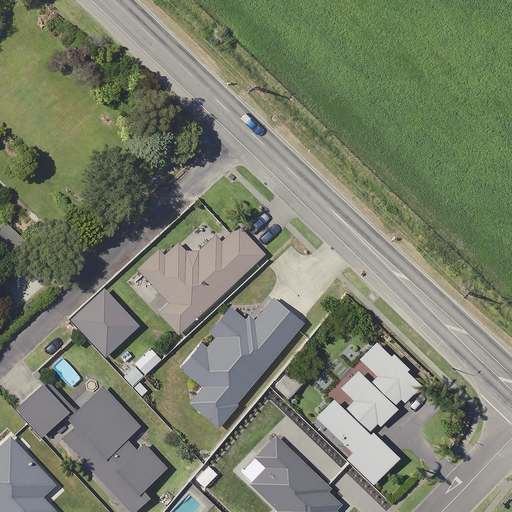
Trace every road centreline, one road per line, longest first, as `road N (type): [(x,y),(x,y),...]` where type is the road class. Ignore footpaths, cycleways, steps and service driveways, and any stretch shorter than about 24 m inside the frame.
road 1 (secondary): [(247,129),(511,379)]
road 2 (residential): [(0,360),(247,129)]
road 3 (secondary): [(113,0),(247,129)]
